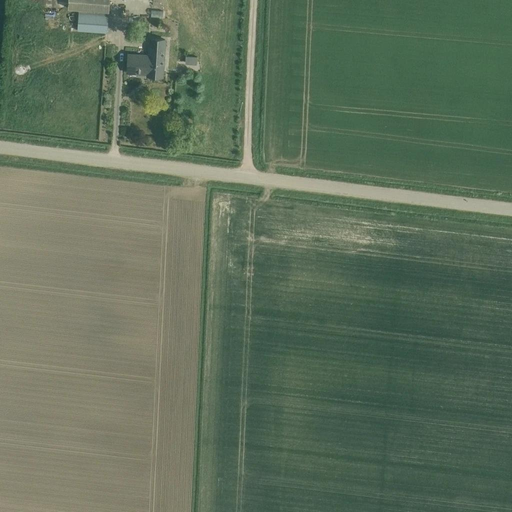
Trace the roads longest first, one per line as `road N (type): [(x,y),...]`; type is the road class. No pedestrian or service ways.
road 1 (unclassified): [(511,211),(0,147)]
road 2 (unknown): [(252,0),(242,177)]
